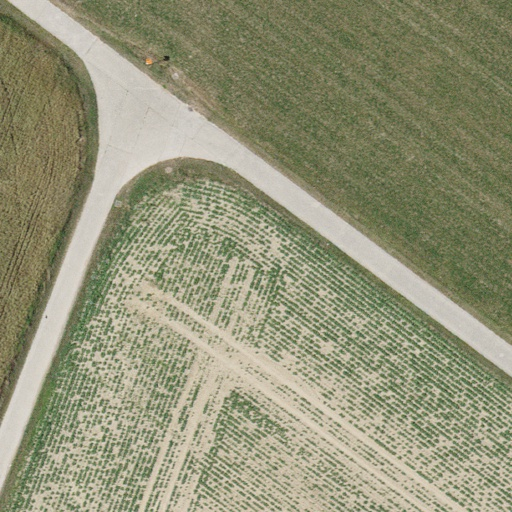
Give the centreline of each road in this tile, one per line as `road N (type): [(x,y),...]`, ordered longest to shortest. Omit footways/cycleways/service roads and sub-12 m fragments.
road 1 (track): [(27,0),(511,362)]
road 2 (track): [(143,86),(0,459)]
